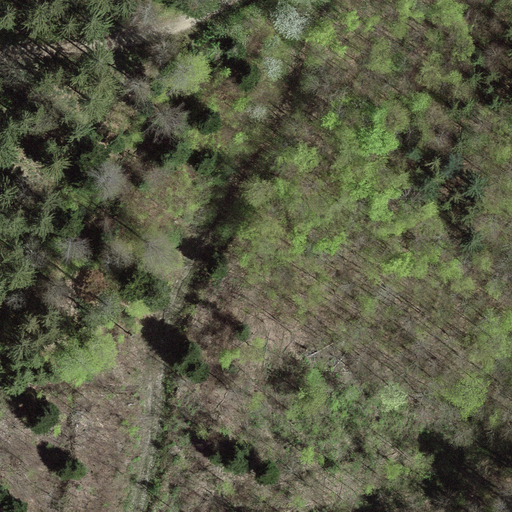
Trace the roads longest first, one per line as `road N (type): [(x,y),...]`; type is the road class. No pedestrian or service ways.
road 1 (track): [(133,511),(150,457),(168,302),(275,114),(325,0)]
road 2 (track): [(137,39),(69,168),(0,399)]
road 3 (track): [(227,0),(137,39),(0,56)]
road 4 (track): [(383,511),(511,458)]
